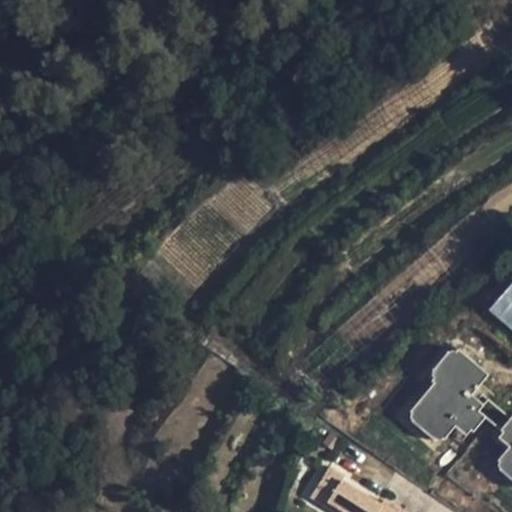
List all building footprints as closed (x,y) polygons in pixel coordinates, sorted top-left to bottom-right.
[(482,30),(305,160),(326,178),(499,54),(482,30)] [(458,142),(438,119),(343,192),(366,212),(458,142)] [(305,160),(273,183),(289,205),(326,178),(305,160)] [(246,178),(144,285),(176,313),(276,206),(246,178)] [(343,192),(300,224),(320,246),(366,212),(343,192)] [(482,204),(421,258),(444,277),(501,227),(482,204)] [(320,246),(300,224),(233,306),(256,324),(320,246)] [(299,363),(320,387),(444,277),(421,258),(299,363)] [(511,282),(489,309),(511,328),(511,282)] [(489,374),(458,348),(456,350),(435,377),(442,383),(418,412),(441,432),(454,416),(471,430),(473,432),(486,417),(467,401),(489,374)] [(435,377),(456,350),(455,350),(452,350),(450,351),(433,370),(432,375),(433,377),(432,380),(435,383),(410,411),(411,412),(410,417),(411,419),(412,420),(412,421),(434,439),(435,439),(438,440),(440,440),(442,438),(444,440),(456,426),(466,435),(471,430),(454,416),(441,432),(418,412),(442,383),(435,377)] [(511,415),(501,429),(503,431),(511,439),(511,454),(506,461),(511,466),(511,415)] [(511,466),(506,461),(511,454),(511,439),(503,431),(499,437),(509,446),(497,460),(499,462),(498,464),(498,466),(500,469),(499,469),(511,480),(511,466)] [(404,511),(384,499),(381,505),(341,480),(344,476),(329,467),(314,492),(329,500),(326,505),(337,511),(404,511)] [(329,500),(314,492),(311,496),(326,505),(329,500)]
